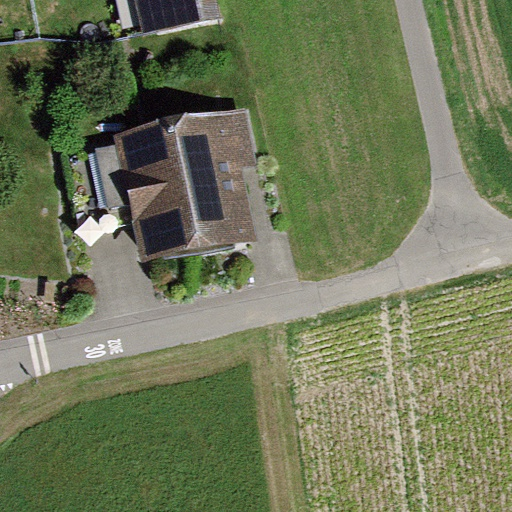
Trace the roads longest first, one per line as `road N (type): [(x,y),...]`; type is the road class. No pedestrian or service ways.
road 1 (residential): [(0,363),(468,257)]
road 2 (track): [(511,247),(468,257),(410,0)]
